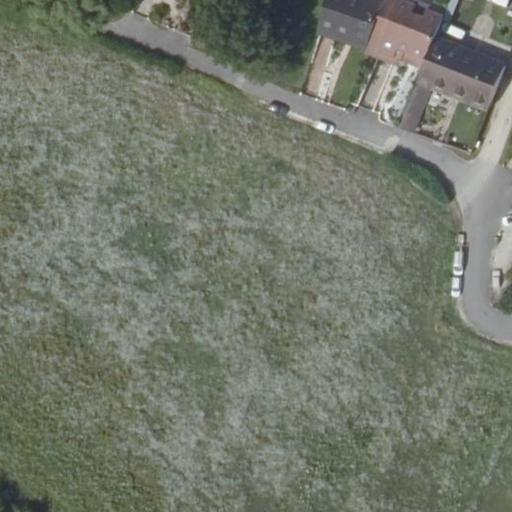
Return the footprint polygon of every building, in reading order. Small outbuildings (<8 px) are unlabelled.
[(354,0),(325,0),(316,32),(330,37),(347,43),(345,49),(362,54),(362,53),(379,9),(354,0)] [(379,9),(362,53),(390,64),(393,56),(422,68),(431,46),(439,24),(423,18),(424,12),(411,7),(409,12),(382,2),(379,9)] [(347,43),(330,37),(328,43),(345,49),(347,43)] [(451,94),(487,109),(502,73),(431,46),(422,68),(414,89),(427,94),(447,102),(451,94)] [(409,140),(427,94),(414,89),(399,126),(395,134),(409,140)] [(447,102),(484,117),(487,109),(451,94),(447,102)]
